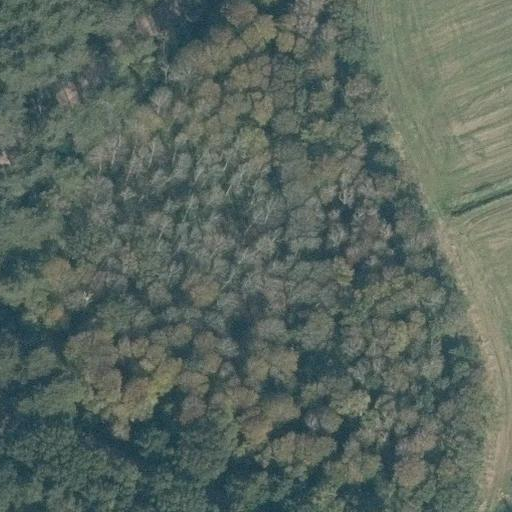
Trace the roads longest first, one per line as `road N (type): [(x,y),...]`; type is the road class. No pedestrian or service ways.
road 1 (unclassified): [(0,168),(177,0)]
road 2 (unclassified): [(0,405),(132,477),(218,511)]
